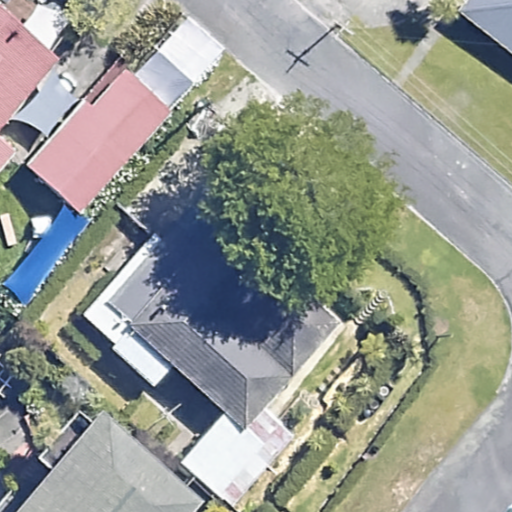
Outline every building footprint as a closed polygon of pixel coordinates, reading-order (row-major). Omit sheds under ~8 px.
[(0,170),(15,153),(0,140),(0,120),(8,111),(41,139),(96,76),(63,47),(74,34),(34,0),(26,0),(10,19),(0,10),(0,170)] [(511,0),(458,0),(453,8),(511,52),(511,0)] [(168,110),(117,64),(25,165),(75,211),(168,110)] [(341,322),(205,191),(82,318),(150,384),(173,361),(240,426),(341,322)] [(0,338),(12,322),(0,312),(0,338)] [(175,511),(190,495),(86,409),(0,511),(175,511)] [(249,436),(221,413),(179,463),(235,509),(293,438),(266,416),(249,436)]
